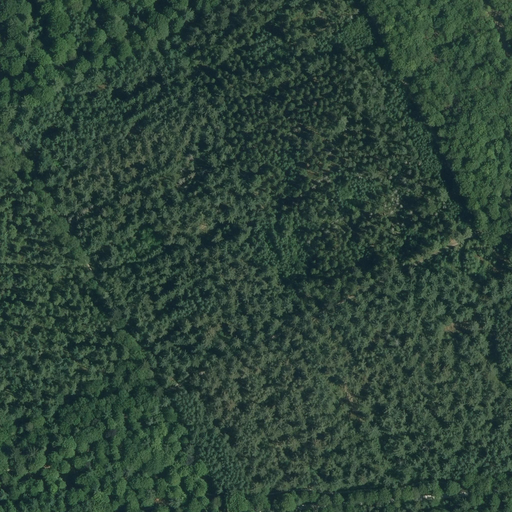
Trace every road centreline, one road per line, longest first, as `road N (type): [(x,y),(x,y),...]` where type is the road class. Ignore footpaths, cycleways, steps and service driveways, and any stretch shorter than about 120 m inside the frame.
road 1 (track): [(0,476),(163,393),(0,114)]
road 2 (track): [(484,230),(163,393),(225,511)]
road 3 (track): [(511,246),(478,223),(362,0)]
road 4 (track): [(238,0),(0,118)]
road 5 (track): [(247,511),(511,490)]
